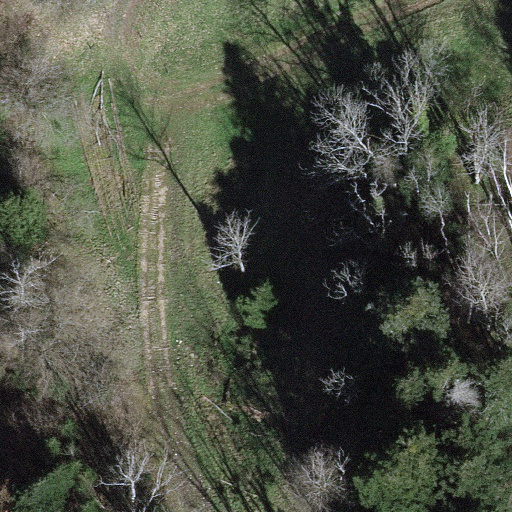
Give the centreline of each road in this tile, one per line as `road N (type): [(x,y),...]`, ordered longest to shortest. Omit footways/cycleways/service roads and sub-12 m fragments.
road 1 (track): [(444,0),(153,111),(112,76),(104,35),(125,0)]
road 2 (track): [(153,111),(139,242),(160,511)]
